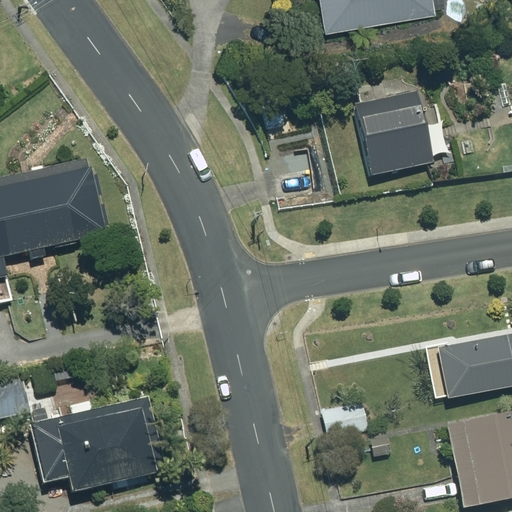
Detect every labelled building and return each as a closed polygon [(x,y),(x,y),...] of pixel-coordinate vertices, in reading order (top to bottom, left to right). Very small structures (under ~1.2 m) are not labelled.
[(430,0),(313,0),(318,30),(433,13),(430,0)] [(416,93),(353,107),(369,179),(432,165),(416,93)] [(95,198),(100,197),(95,178),(91,179),(89,170),(0,190),(0,303),(11,301),(1,260),(27,254),(29,263),(45,260),(43,251),(104,236),(102,228),(107,227),(103,208),(98,209),(95,198)] [(310,173),(272,181),(276,201),(315,193),(310,173)] [(42,296),(46,311),(55,308),(51,293),(42,296)] [(511,336),(436,351),(446,403),(511,389),(511,336)] [(0,420),(28,415),(21,381),(0,385),(0,420)] [(363,403),(320,412),(325,440),(369,431),(363,403)] [(140,412),(55,432),(69,495),(156,475),(140,412)] [(511,414),(446,427),(461,511),(511,501),(511,414)]
